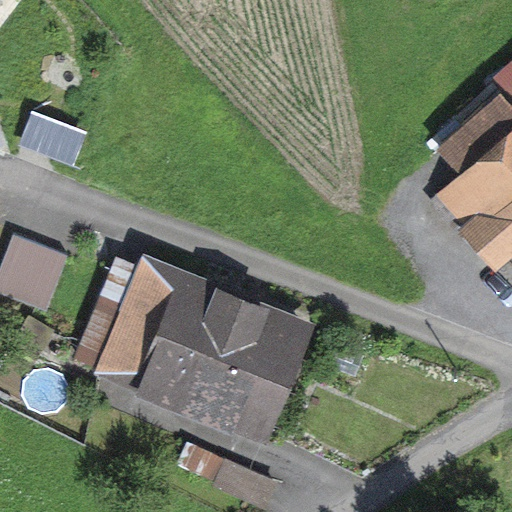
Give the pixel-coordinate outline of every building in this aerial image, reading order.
[(511,109),(497,93),(441,146),(462,169),(439,191),(496,252),(511,237),(511,109)] [(27,134),(80,157),(93,126),(40,103),(27,134)] [(0,283),(52,302),(72,246),(16,226),(0,270),(0,283)] [(137,274),(106,350),(261,413),(292,336),(137,274)] [(224,456),(212,483),(258,505),(270,478),(224,456)]
